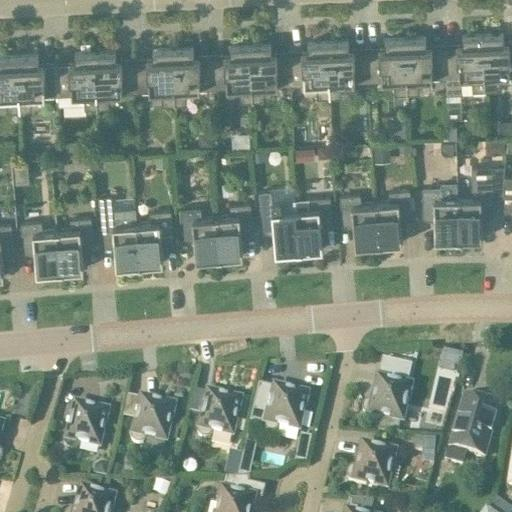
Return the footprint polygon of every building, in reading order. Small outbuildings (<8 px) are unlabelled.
[(497,86),(496,76),(510,76),(511,75),(511,43),(509,43),(503,44),(503,34),(483,35),(485,86),(497,86)] [(473,87),(485,86),(483,35),(462,35),(463,46),(444,46),(446,79),(447,94),(462,93),(462,78),(473,78),(473,87)] [(419,80),(446,79),(444,46),(426,47),(426,37),(405,38),(407,90),(419,89),(419,80)] [(385,49),(380,49),(367,50),(368,82),(395,81),(395,90),(407,90),(405,38),(385,39),(385,49)] [(348,51),(348,41),(328,42),(330,93),(342,93),(341,83),(368,82),(367,50),(348,51)] [(308,52),(302,53),(289,53),(291,86),(318,84),(318,94),(330,93),(328,42),(307,42),(308,52)] [(271,54),(271,44),(250,45),(252,97),(264,96),(264,87),(291,86),(289,53),(271,54)] [(230,56),(225,56),(212,57),(213,89),(240,88),(241,97),(252,97),(250,45),(230,46),(230,56)] [(153,59),(147,60),(134,60),(136,93),(163,91),(163,100),(175,100),(173,48),(152,49),(153,59)] [(193,58),(193,48),(173,48),(175,100),(187,99),(186,90),(213,89),(212,57),(193,58)] [(116,61),(115,51),(95,52),(97,103),(109,103),(109,94),(136,93),(134,60),(116,61)] [(59,105),(85,104),(97,103),(95,52),(75,53),(75,63),(57,64),(58,96),(59,96),(59,105)] [(38,65),(38,55),(18,56),(20,107),(32,107),(31,97),(58,96),(57,64),(38,65)] [(0,56),(0,98),(8,98),(8,108),(20,107),(18,56),(0,56)] [(393,156),(393,147),(376,146),(375,155),(393,156)] [(482,239),(481,215),(492,214),(491,167),(471,167),(472,197),(457,198),(458,239),(482,239)] [(422,189),(422,216),(434,216),(435,240),(458,239),(457,198),(442,198),(442,188),(422,189)] [(389,192),(390,201),(375,203),(379,244),(402,242),(400,218),(411,217),(409,190),(389,192)] [(339,196),(342,223),(353,222),(355,246),(379,244),(375,203),(361,204),(360,194),(339,196)] [(103,244),(114,243),(116,267),(140,265),(136,223),(122,224),(121,214),(113,215),(112,195),(99,196),(103,244)] [(310,208),(295,209),(299,251),(322,249),(320,225),(332,224),(329,197),(310,198),(310,208)] [(273,229),(275,253),(299,251),(295,209),(281,211),(280,201),(260,203),(262,230),(273,229)] [(216,216),(219,258),(243,256),(241,232),(252,231),(250,204),(230,205),(231,215),(216,216)] [(182,237),(194,236),(196,260),(219,258),(216,216),(201,217),(201,208),(180,209),(182,237)] [(151,222),(136,223),(140,265),(163,263),(161,239),(172,238),(170,210),(150,212),(151,222)] [(60,271),(84,269),(82,246),(93,245),(90,217),(71,219),(71,228),(56,230),(60,271)] [(23,250),(35,249),(37,273),(60,271),(56,230),(42,231),(41,221),(21,223),(23,250)] [(0,276),(4,276),(2,252),(13,251),(11,224),(0,224),(0,276)] [(365,416),(366,417),(381,420),(378,433),(397,434),(400,423),(402,423),(408,401),(410,402),(414,385),(408,384),(412,367),(383,361),(378,379),(372,401),(370,401),(368,401),(367,402),(365,403),(364,404),(363,405),(363,407),(362,408),(362,409),(362,410),(362,412),(363,413),(364,414),(365,416)] [(296,393),(274,388),(274,389),(259,385),(250,420),(263,424),(262,426),(264,430),(267,433),(271,434),(276,433),(279,430),(279,427),(299,432),(304,410),(306,411),(310,394),(297,391),(296,393)] [(194,391),(189,413),(200,415),(196,431),(196,432),(197,434),(198,436),(199,437),(200,438),(203,439),(204,440),(206,440),(208,439),(210,438),(212,437),(212,435),(213,433),(232,438),(237,415),(240,416),(244,399),(230,396),(230,398),(207,393),(207,394),(194,391)] [(128,397),(123,418),(134,421),(130,437),(130,439),(131,441),(132,443),(134,444),(135,445),(137,445),(140,445),(142,445),(143,444),(145,442),(146,441),(146,439),(166,443),(171,421),(173,422),(177,405),(164,402),(163,404),(141,399),(141,400),(128,397)] [(465,453),(485,459),(499,407),(464,397),(450,449),(447,461),(462,465),(465,453)] [(69,427),(67,427),(63,443),(63,445),(64,447),(66,448),(67,449),(68,450),(70,451),(71,451),(73,451),(75,450),(76,450),(78,449),(78,448),(79,447),(80,444),(99,449),(104,427),(107,427),(110,411),(97,407),(97,410),(74,404),(69,427)] [(228,451),(228,473),(253,474),(254,440),(245,440),(245,451),(228,451)] [(362,445),(356,468),(354,467),(353,467),(351,468),(350,469),(349,470),(348,471),(347,472),(347,473),(346,475),(346,476),(346,478),(347,479),(347,480),(348,481),(349,482),(351,483),(367,487),(367,485),(387,490),(392,468),(394,468),(398,451),(385,448),(384,450),(362,445)] [(251,511),(255,498),(246,496),(250,478),(222,479),(216,505),(218,505),(216,511),(251,511)] [(112,511),(117,497),(104,493),(103,495),(81,489),(75,511),(72,510),(70,511),(69,511),(67,511),(112,511)] [(371,511),(374,501),(350,499),(347,511),(371,511)]
